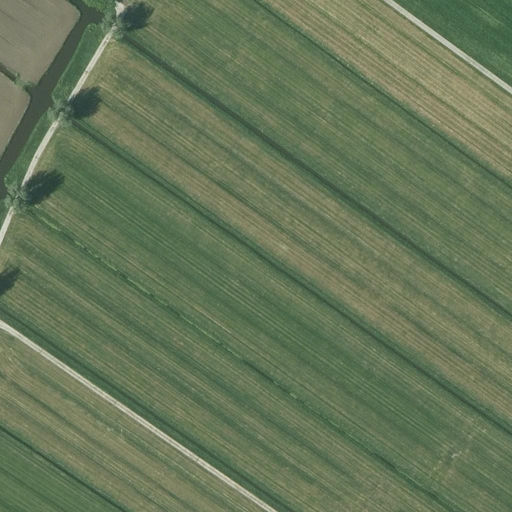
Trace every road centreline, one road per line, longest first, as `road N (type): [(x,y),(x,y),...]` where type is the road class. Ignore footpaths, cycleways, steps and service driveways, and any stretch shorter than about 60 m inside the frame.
road 1 (track): [(0,325),(270,511)]
road 2 (track): [(109,0),(123,9),(42,146),(0,238)]
road 3 (track): [(383,0),(511,93)]
